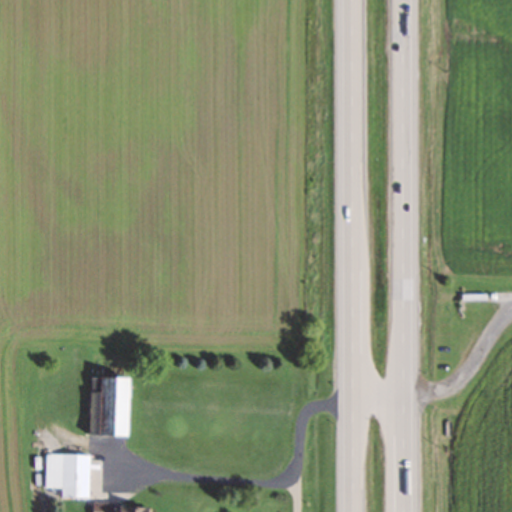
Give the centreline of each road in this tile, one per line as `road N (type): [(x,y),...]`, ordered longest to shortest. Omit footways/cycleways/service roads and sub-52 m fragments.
road 1 (trunk): [(404,511),(402,0)]
road 2 (trunk): [(352,0),(351,511)]
